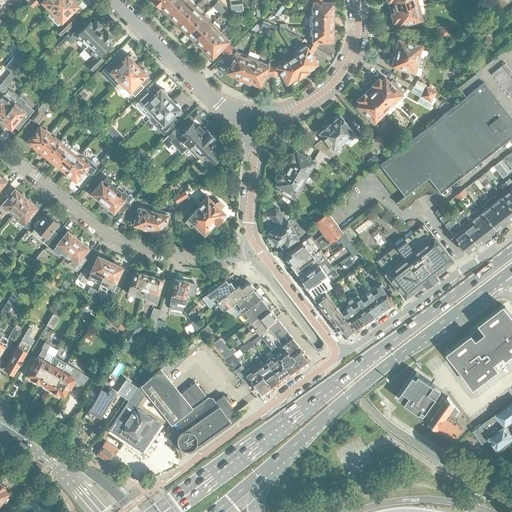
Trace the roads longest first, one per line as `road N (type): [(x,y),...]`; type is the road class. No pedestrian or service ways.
road 1 (primary): [(511,251),(153,511)]
road 2 (primary): [(259,474),(511,268)]
road 3 (residential): [(0,147),(131,247),(229,258),(253,242)]
road 4 (residential): [(511,235),(339,355)]
road 5 (residential): [(173,476),(339,355)]
road 6 (unknown): [(319,511),(413,490),(481,498)]
road 7 (secondary): [(133,511),(97,476),(0,418)]
road 8 (residential): [(225,110),(113,0)]
road 9 (residential): [(339,355),(253,242)]
road 10 (residential): [(288,111),(332,84),(348,62),(355,0)]
road 11 (secondary): [(0,425),(43,452),(101,511)]
